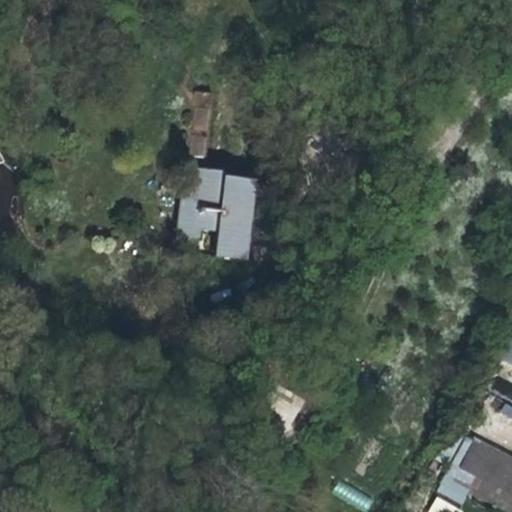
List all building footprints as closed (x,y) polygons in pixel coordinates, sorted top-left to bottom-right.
[(210,92),(191,92),(189,156),(209,156),(210,92)] [(243,237),(249,182),(219,181),(218,183),(204,181),(205,171),(183,169),(174,238),(197,241),(198,231),(213,232),(243,237)] [(240,261),(243,237),(213,232),(210,258),(240,261)] [(498,366),(500,361),(510,342),(495,335),(483,359),(498,366)] [(511,342),(510,342),(500,361),(511,366),(511,342)] [(449,452),(459,439),(449,432),(440,445),(449,452)] [(511,461),(474,443),(461,468),(511,493),(511,461)] [(365,511),(371,501),(340,481),(334,492),(365,511)]
